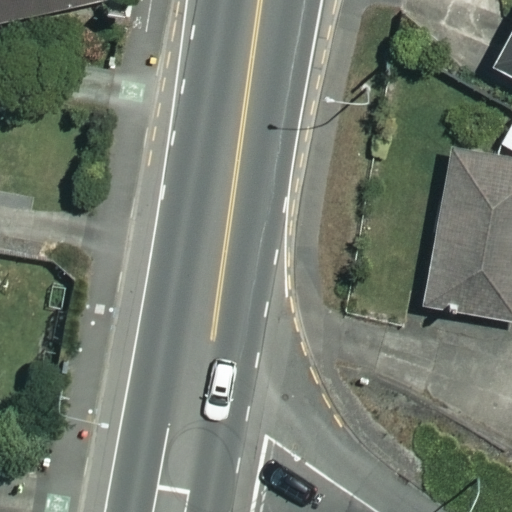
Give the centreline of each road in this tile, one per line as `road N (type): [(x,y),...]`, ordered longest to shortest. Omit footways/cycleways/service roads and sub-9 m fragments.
road 1 (trunk): [(185,429),(260,0)]
road 2 (residential): [(376,511),(312,467),(185,429)]
